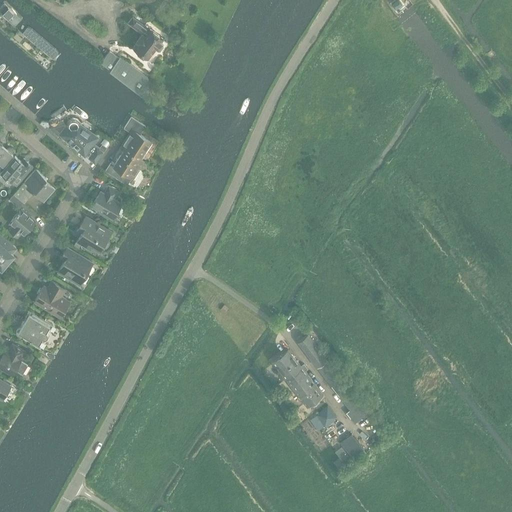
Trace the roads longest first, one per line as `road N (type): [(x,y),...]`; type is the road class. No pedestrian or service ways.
road 1 (residential): [(60,511),(218,222),(282,82),(334,0)]
road 2 (residential): [(0,316),(79,182)]
road 3 (track): [(434,0),(511,101)]
